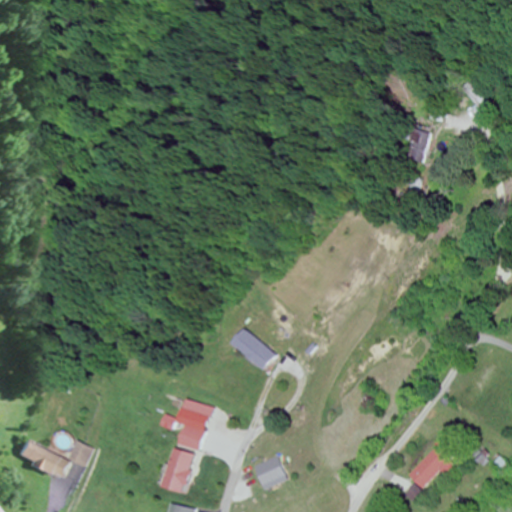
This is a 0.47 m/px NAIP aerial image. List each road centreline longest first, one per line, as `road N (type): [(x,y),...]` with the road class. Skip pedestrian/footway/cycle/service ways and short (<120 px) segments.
road 1 (residential): [(359,511),(511,280)]
road 2 (residential): [(506,289),(510,217),(495,142),(466,117)]
